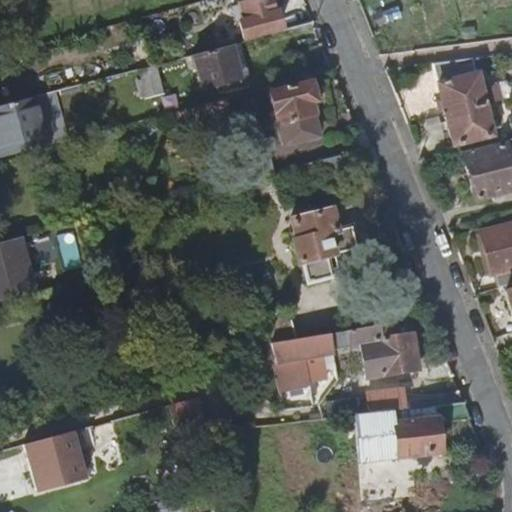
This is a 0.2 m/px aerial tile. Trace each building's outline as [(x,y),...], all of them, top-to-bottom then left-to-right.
[(238,22),(243,42),(281,32),(275,12),(273,13),(269,0),(254,0),(235,5),(239,22),(238,22)] [(239,80),(232,45),(196,55),(204,89),(239,80)] [(473,58),(433,62),(447,113),(486,104),(473,58)] [(163,96),(156,65),(141,70),(148,99),(163,96)] [(293,81),(294,85),(309,81),(308,77),(293,81)] [(317,129),(312,109),(303,111),(302,104),(310,102),(314,101),(309,81),(294,85),(270,92),(281,138),(317,129)] [(0,107),(0,152),(1,156),(46,144),(34,98),(0,107)] [(303,111),(312,109),(310,102),(302,104),(303,111)] [(494,135),(486,104),(447,113),(455,144),(494,135)] [(511,137),(505,139),(506,145),(464,154),(474,198),(511,189),(511,167),(511,165),(511,137)] [(331,170),(370,161),(365,148),(328,157),(331,170)] [(245,165),(248,178),(275,171),(272,158),(245,165)] [(336,211),(296,219),(300,240),(296,241),(301,265),(306,264),(310,282),(332,278),(328,259),(361,252),(356,227),(340,231),(336,211)] [(496,273),(498,286),(507,284),(511,282),(511,224),(482,230),(491,274),(496,273)] [(31,233),(0,240),(0,283),(5,302),(47,291),(31,233)] [(265,317),(271,337),(272,343),(296,339),(287,311),(265,317)] [(254,364),(223,372),(224,378),(270,365),(277,393),(305,386),(298,358),(335,350),(365,343),(369,376),(421,369),(416,336),(413,336),(410,319),(296,339),(272,343),(277,358),(254,364)] [(248,343),(254,364),(277,358),(272,343),(271,337),(248,343)] [(372,394),(374,413),(407,410),(405,390),(372,394)] [(439,422),(471,419),(465,403),(407,410),(374,413),(357,415),(358,430),(395,427),(398,457),(442,453),(439,422)] [(21,444),(35,495),(82,481),(69,432),(21,444)] [(184,511),(200,511),(214,508),(212,496),(184,504),(184,511)]
